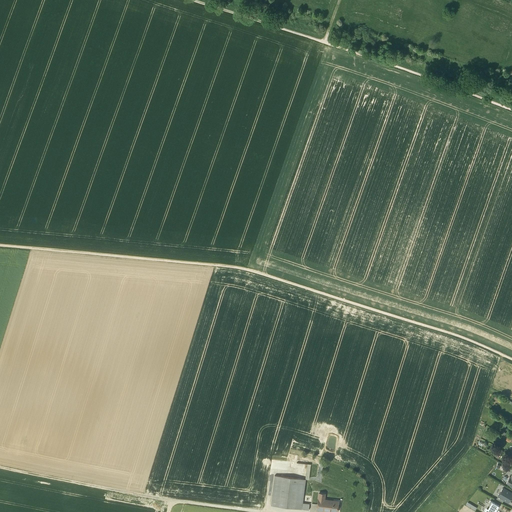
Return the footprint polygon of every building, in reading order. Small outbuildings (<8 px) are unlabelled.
[(283,475),(275,474),(271,504),(279,505),(283,475)] [(305,478),(283,475),(279,505),(302,508),(302,502),(305,478)] [(511,495),(511,493),(503,488),(498,496),(508,502),(511,495)] [(333,500),(324,499),(325,493),(319,492),(317,508),(337,511),(338,504),(333,503),(333,500)] [(499,505),(490,500),(483,511),(496,511),(498,509),(497,509),(499,505)]
